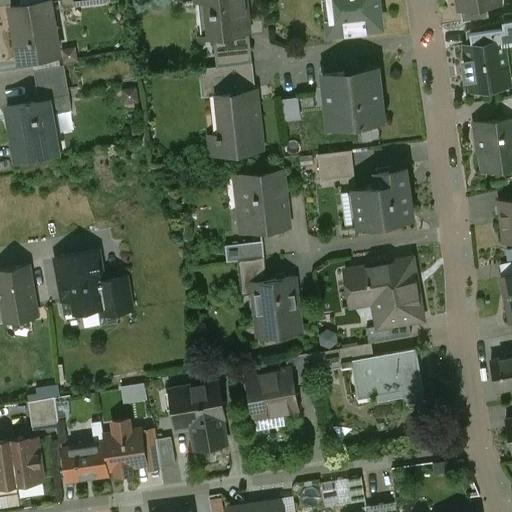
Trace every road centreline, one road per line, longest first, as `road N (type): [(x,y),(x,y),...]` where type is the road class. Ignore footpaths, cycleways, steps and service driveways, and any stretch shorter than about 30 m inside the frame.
road 1 (residential): [(422,0),(464,286),(463,377),(479,447)]
road 2 (residential): [(479,447),(46,511)]
